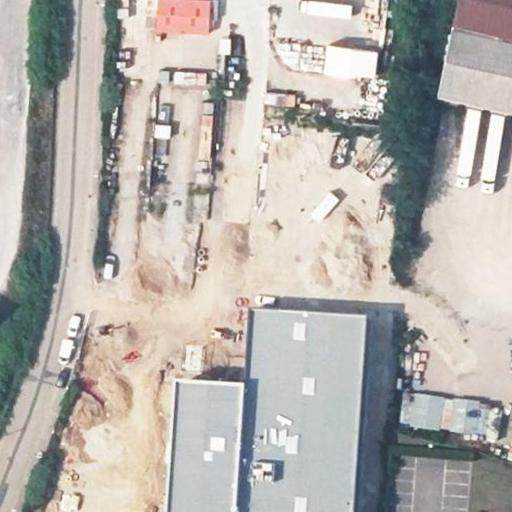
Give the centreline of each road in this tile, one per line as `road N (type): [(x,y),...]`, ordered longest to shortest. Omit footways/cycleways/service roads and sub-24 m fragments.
road 1 (unknown): [(263,0),(263,116),(245,277),(220,345),(188,356),(55,282)]
road 2 (unclassified): [(81,0),(65,242),(0,489)]
